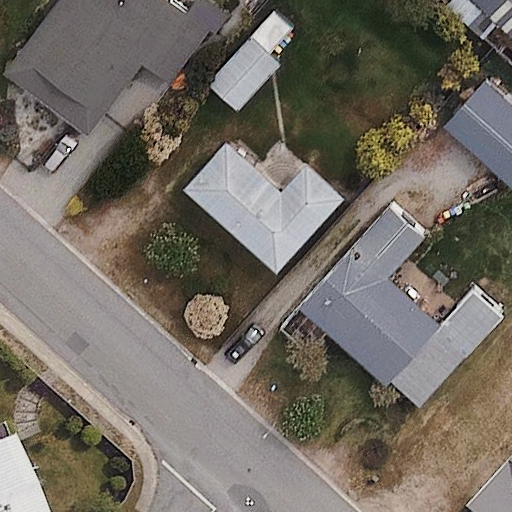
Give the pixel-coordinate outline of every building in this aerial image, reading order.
[(202,0),(57,0),(5,71),(90,133),(145,58),(175,80),(223,14),(202,0)] [(511,0),(474,0),(511,33),(511,0)] [(292,35),(265,12),(210,78),(237,100),(292,35)] [(511,101),(490,81),(449,125),(511,183),(511,101)] [(232,135),(186,187),(280,269),(348,192),(309,158),(287,183),(232,135)] [(393,201),(302,306),(421,410),(507,312),(476,285),(446,319),(394,274),(430,233),(393,201)] [(0,511),(54,511),(20,430),(0,438),(0,511)] [(511,511),(511,460),(465,511),(464,511),(511,511)]
